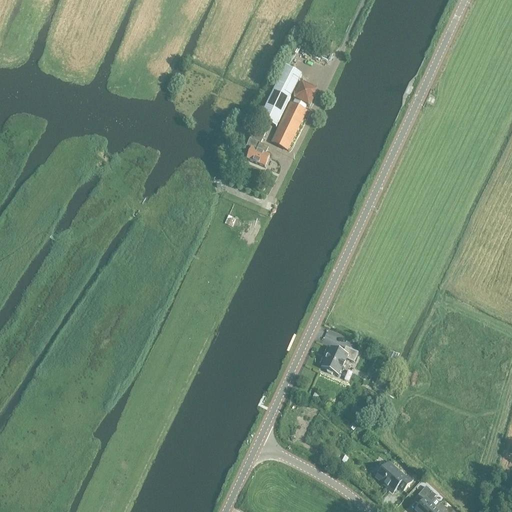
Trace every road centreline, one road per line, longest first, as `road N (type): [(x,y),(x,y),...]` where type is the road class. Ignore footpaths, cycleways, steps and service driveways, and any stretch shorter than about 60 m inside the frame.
road 1 (tertiary): [(259,442),(466,0)]
road 2 (tertiary): [(367,511),(259,442)]
